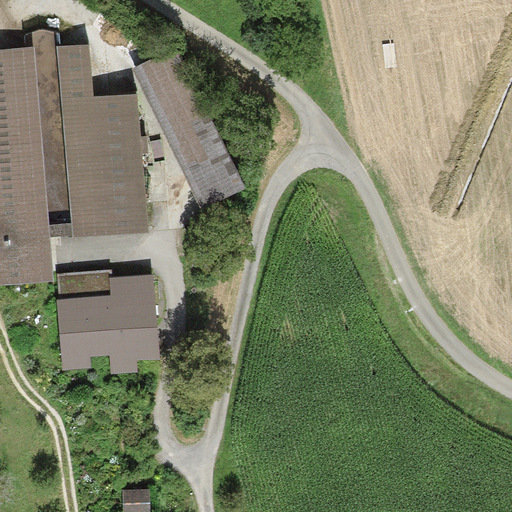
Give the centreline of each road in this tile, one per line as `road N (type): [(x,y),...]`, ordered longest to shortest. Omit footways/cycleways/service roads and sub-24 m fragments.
road 1 (track): [(150,0),(286,93),(358,183),(432,333),(511,392)]
road 2 (track): [(328,142),(301,153),(271,183),(196,481),(197,511)]
